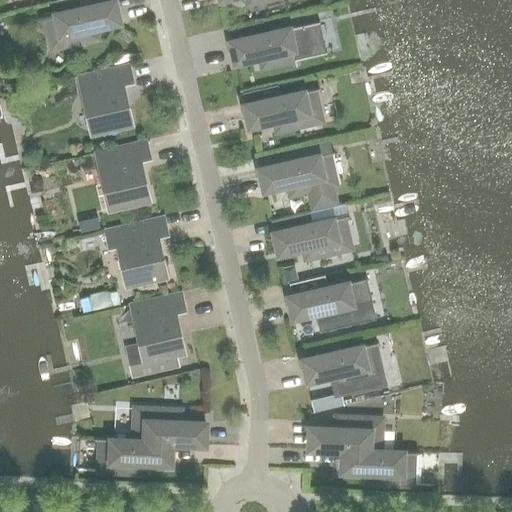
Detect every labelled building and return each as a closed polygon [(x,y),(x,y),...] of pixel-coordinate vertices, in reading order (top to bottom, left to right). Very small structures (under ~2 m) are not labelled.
[(113,0),(39,17),(39,18),(45,17),(52,47),(93,38),(91,27),(119,21),(113,0)] [(265,66),(306,56),(326,52),(318,20),(304,23),(230,41),(235,62),(262,55),(265,66)] [(128,64),(78,76),(91,133),(132,123),(128,107),(124,108),(119,84),(132,81),(128,64)] [(244,104),(249,125),(277,119),(279,128),(273,129),(273,130),(298,125),(299,128),(315,124),(314,121),(320,120),(314,89),(319,88),(319,87),(279,96),(277,89),(266,91),(268,99),(244,104)] [(150,157),(146,140),(95,152),(108,209),(149,199),(145,183),(142,184),(137,160),(150,157)] [(259,168),(264,189),(291,182),(295,198),(307,195),(310,211),(340,204),(328,153),(334,152),(333,151),(259,168)] [(102,208),(107,207),(104,191),(98,193),(102,208)] [(309,212),(271,221),(273,231),(278,252),(306,246),(308,257),(349,247),(343,217),(348,216),(348,214),(347,215),(312,223),(309,212)] [(163,216),(105,230),(108,247),(116,245),(126,285),(167,276),(163,259),(159,260),(154,236),(167,233),(163,216)] [(97,217),(78,222),(81,232),(100,227),(97,217)] [(282,268),(285,283),(298,280),(294,265),(282,268)] [(292,294),(288,295),(293,316),(320,310),(324,328),(318,329),(319,330),(376,317),(366,277),(326,286),(324,276),(290,284),(292,294)] [(117,290),(107,293),(106,290),(90,294),(91,296),(80,299),(83,312),(120,304),(117,290)] [(175,354),(184,352),(180,335),(177,336),(171,312),(185,309),(181,292),(130,304),(134,321),(139,319),(145,342),(126,347),(133,375),(178,364),(175,354)] [(377,341),(302,358),(307,379),(329,374),(335,373),(337,384),(339,391),(380,382),(378,374),(371,344),(377,343),(377,341)] [(135,409),(134,440),(171,442),(171,443),(204,444),(205,422),(176,421),(177,412),(183,412),(183,411),(135,409)] [(379,451),(379,450),(381,419),(333,417),(333,418),(339,419),(338,428),(309,427),(308,448),(342,450),(342,449),(379,451)] [(134,440),(95,438),(95,439),(100,440),(99,469),(77,469),(77,470),(146,473),(146,471),(141,471),(141,462),(170,463),(171,443),(171,442),(134,440)] [(342,449),(342,450),(341,470),(370,471),(370,481),(364,481),(364,482),(436,485),(436,484),(411,483),(413,453),(418,453),(418,452),(379,450),(379,451),(342,449)]
